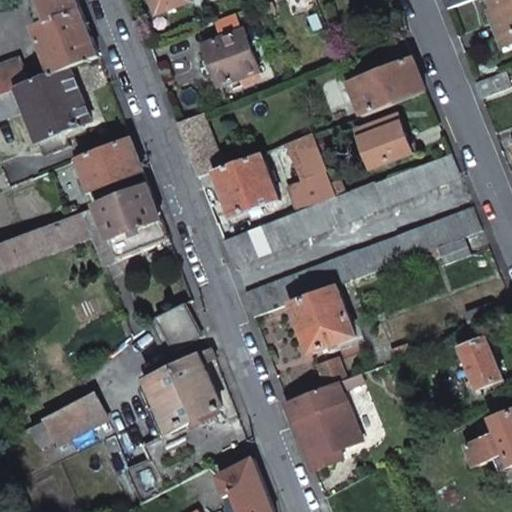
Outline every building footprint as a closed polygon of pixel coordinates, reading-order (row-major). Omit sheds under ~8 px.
[(41,0),(50,23),(36,29),(54,75),(73,68),(101,56),(78,0),(41,0)] [(190,0),(153,0),(159,14),(192,2),(190,0)] [(444,0),(448,10),(472,0),(444,0)] [(511,0),(490,0),(497,15),(492,17),(500,36),(511,32),(511,0)] [(246,31),(205,47),(222,88),(262,73),(246,31)] [(0,96),(13,92),(18,90),(32,84),(22,58),(0,66),(0,96)] [(415,59),(352,84),(364,117),(428,92),(415,59)] [(32,84),(18,90),(27,112),(45,156),(72,146),(67,133),(94,122),(73,68),(54,75),(32,84)] [(511,84),(507,72),(478,83),(484,99),(511,88),(511,84)] [(13,92),(0,96),(0,123),(22,114),(13,92)] [(206,114),(181,124),(203,179),(227,169),(206,114)] [(402,120),(364,135),(376,168),(414,154),(402,120)] [(315,136),(277,151),(301,213),(339,197),(315,136)] [(133,140),(83,160),(101,207),(126,197),(120,182),(146,172),(133,140)] [(227,169),(203,179),(206,190),(222,185),(226,191),(219,194),(222,202),(229,200),(236,220),(266,209),(268,215),(276,212),(274,206),(283,203),(265,155),(227,169)] [(378,182),(339,197),(349,223),(463,178),(454,155),(377,185),(378,182)] [(27,162),(2,171),(10,188),(35,179),(27,162)] [(101,207),(97,208),(104,226),(112,245),(114,244),(121,261),(172,241),(151,186),(126,197),(101,207)] [(301,213),(227,242),(237,268),(349,223),(339,197),(301,213)] [(475,208),(360,252),(369,276),(485,232),(475,208)] [(86,213),(0,248),(0,266),(1,269),(93,230),(86,213)] [(467,240),(441,249),(447,265),(473,255),(467,240)] [(360,252),(247,295),(256,318),(294,304),(338,287),(369,276),(360,252)] [(338,287),(294,304),(313,355),(357,338),(338,287)] [(187,304),(151,322),(169,356),(205,338),(187,304)] [(493,305),(467,315),(473,330),(499,320),(493,305)] [(488,340),(465,350),(476,380),(462,386),(470,407),(485,401),(481,391),(495,385),(498,391),(507,387),(505,381),(488,340)] [(214,351),(151,383),(167,420),(174,434),(226,407),(207,364),(217,359),(214,351)] [(151,460),(130,471),(144,504),(251,447),(217,359),(207,364),(226,407),(174,434),(167,420),(158,425),(163,437),(146,445),(151,460)] [(151,383),(142,388),(158,425),(167,420),(151,383)] [(342,383),(289,403),(315,471),(335,463),(332,454),(341,450),(364,441),(342,383)] [(50,422),(62,444),(110,419),(98,397),(50,422)] [(501,435),(470,448),(478,467),(496,459),(502,472),(511,468),(511,413),(494,421),(501,435)] [(332,454),(335,463),(345,460),(341,450),(332,454)] [(276,511),(256,459),(221,477),(228,498),(237,494),(243,511),(276,511)]
